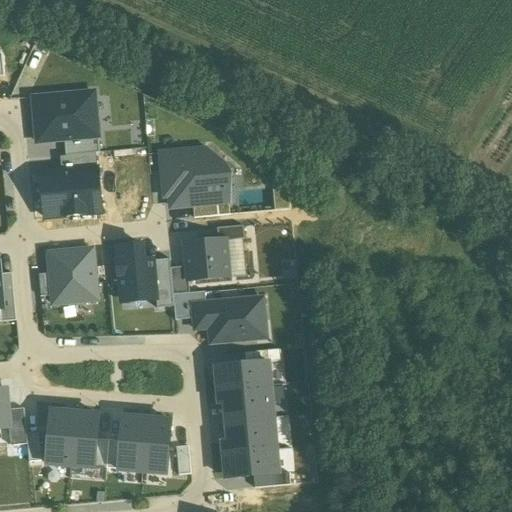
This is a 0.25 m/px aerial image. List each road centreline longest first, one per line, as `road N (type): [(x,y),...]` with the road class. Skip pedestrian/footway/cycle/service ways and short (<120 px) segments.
road 1 (track): [(511,208),(461,175),(80,0)]
road 2 (residential): [(34,354),(192,354),(196,409)]
road 3 (residential): [(25,369),(30,395),(196,409)]
road 4 (residential): [(0,113),(12,113),(24,242)]
road 5 (residential): [(24,242),(161,230)]
